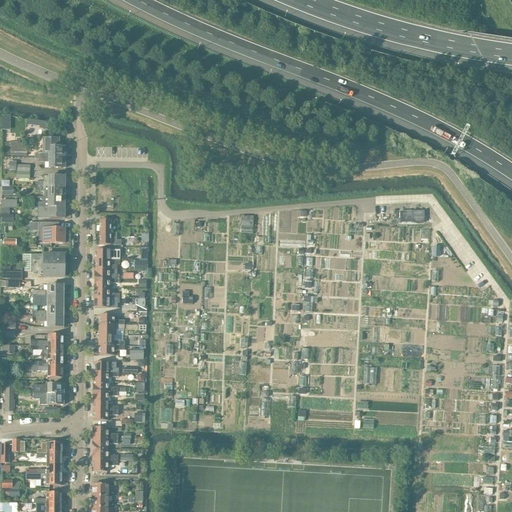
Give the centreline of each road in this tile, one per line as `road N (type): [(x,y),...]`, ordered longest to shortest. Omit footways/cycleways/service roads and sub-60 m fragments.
road 1 (motorway): [(135,0),(376,99),(511,173)]
road 2 (residential): [(80,132),(79,424)]
road 3 (motorway): [(299,0),(433,42),(511,56)]
